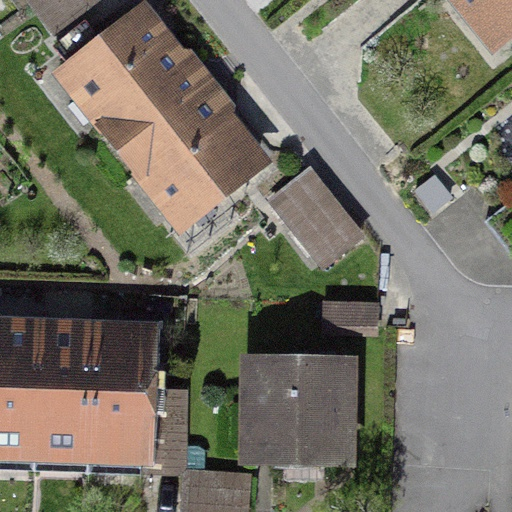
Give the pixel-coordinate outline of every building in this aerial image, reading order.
[(107,6),(101,0),(18,0),(55,47),(107,6)] [(511,0),(437,0),(491,66),(511,48),(511,0)] [(110,157),(207,83),(148,6),(51,80),(110,157)] [(207,83),(110,157),(178,244),(274,170),(207,83)] [(308,175),(269,207),(325,275),(364,243),(308,175)] [(511,199),(486,220),(504,244),(511,237),(511,199)] [(321,306),(319,339),(377,342),(379,309),(321,306)] [(0,450),(35,451),(38,329),(0,328),(0,450)] [(35,451),(87,452),(90,331),(38,329),(35,451)] [(152,332),(90,331),(87,452),(149,454),(150,396),(152,332)] [(359,366),(241,365),(240,475),(253,475),(358,476),(359,366)] [(150,396),(149,454),(148,471),(184,472),(186,396),(150,396)] [(182,475),(179,511),(250,511),(253,475),(240,475),(182,475)]
